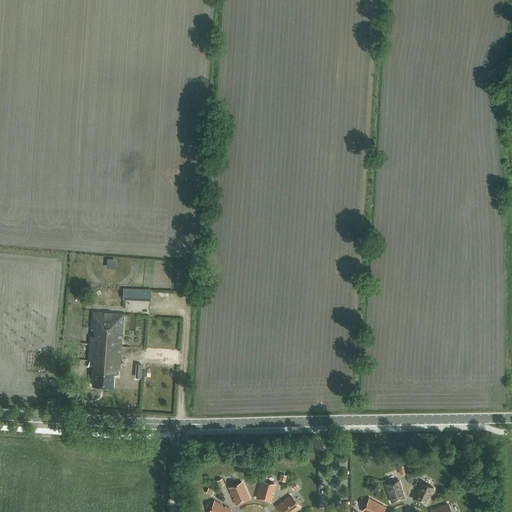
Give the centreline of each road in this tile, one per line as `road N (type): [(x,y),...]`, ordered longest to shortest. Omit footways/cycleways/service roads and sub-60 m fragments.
road 1 (tertiary): [(511,417),(180,423)]
road 2 (tertiary): [(180,423),(0,414)]
